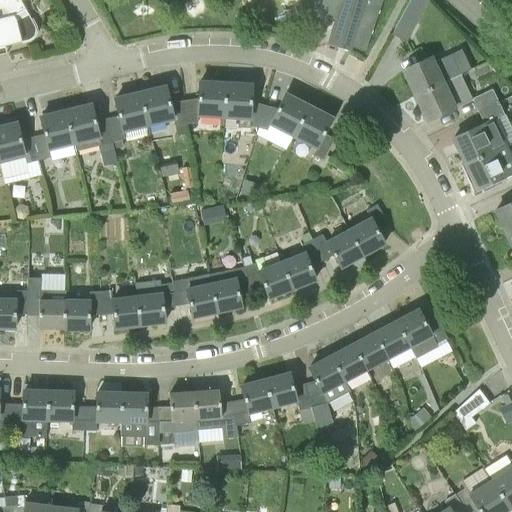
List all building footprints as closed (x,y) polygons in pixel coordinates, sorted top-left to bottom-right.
[(0,0),(0,46),(28,40),(31,38),(34,35),(35,32),(35,28),(34,25),(20,0),(0,0)] [(340,0),(338,10),(347,13),(337,47),(350,51),(365,0),(340,0)] [(426,0),(408,0),(392,31),(406,38),(426,0)] [(415,95),(458,76),(447,53),(432,60),(431,57),(421,61),(403,70),(415,95)] [(427,121),(472,99),(460,74),(458,76),(415,95),(427,121)] [(224,117),(225,84),(199,82),(198,98),(184,100),(188,125),(197,123),(198,115),(224,117)] [(251,101),(252,85),(225,84),(224,117),(238,117),(238,127),(250,128),(250,126),(258,128),(264,105),(251,101)] [(184,100),(170,103),(166,86),(140,93),(148,125),(173,119),(175,127),(188,125),(184,100)] [(478,112),(498,103),(492,90),(473,99),(478,112)] [(123,131),(148,125),(140,93),(114,99),(118,115),(107,118),(114,149),(123,147),(121,140),(124,139),(123,131)] [(293,135),(308,106),(285,94),(277,109),(264,105),(258,128),(266,130),(269,123),(293,135)] [(507,144),(495,119),(504,115),(498,103),(478,112),(484,124),(453,138),(465,164),(507,144)] [(107,118),(95,121),(91,105),(66,111),(75,151),(98,146),(103,166),(117,163),(113,149),(114,149),(107,118)] [(324,133),(331,118),(308,106),(293,135),(317,147),(313,154),(324,160),(335,139),(324,133)] [(75,151),(66,111),(40,117),(44,134),(32,137),(38,160),(49,157),(47,149),(73,143),(75,151)] [(32,137),(21,140),(17,123),(0,127),(0,160),(24,155),(26,163),(38,160),(32,137)] [(511,155),(507,144),(465,164),(477,189),(495,180),(511,172),(511,155)] [(190,166),(182,167),(181,168),(184,187),(193,186),(190,166)] [(259,185),(243,180),(239,191),(255,196),(259,185)] [(189,199),(187,190),(169,192),(170,202),(189,199)] [(248,214),(261,211),(258,201),(246,204),(248,214)] [(507,236),(511,233),(511,202),(495,210),(507,236)] [(29,213),(27,205),(19,203),(14,208),(15,217),(23,219),(29,213)] [(377,231),(388,225),(376,204),(366,210),(371,219),(349,231),(362,255),(384,243),(377,231)] [(340,267),(362,255),(349,231),(327,242),(322,234),(311,239),(322,260),(333,255),(340,267)] [(310,266),(322,260),(311,239),(301,244),(304,254),(282,263),(292,288),(315,279),(310,266)] [(282,263),(258,271),(255,263),(245,266),(244,266),(251,288),(263,284),(268,297),(292,288),(282,263)] [(238,292),(251,288),(244,266),(209,274),(217,311),(241,306),(238,292)] [(192,317),(217,311),(209,274),(171,281),(172,282),(176,306),(189,303),(192,317)] [(64,328),(65,290),(39,289),(39,280),(28,280),(27,291),(27,314),(39,314),(39,328),(64,328)] [(176,306),(172,282),(160,284),(160,280),(135,283),(136,297),(137,297),(140,324),(165,321),(163,308),(176,306)] [(27,314),(27,291),(0,289),(0,327),(15,328),(15,314),(27,314)] [(89,301),(66,301),(66,290),(65,290),(64,328),(89,329),(89,315),(101,314),(100,291),(89,292),(89,301)] [(136,297),(112,300),(111,290),(100,291),(101,314),(113,314),(115,327),(140,324),(137,297),(136,297)] [(447,338),(435,316),(425,322),(418,310),(396,321),(408,344),(416,358),(437,347),(436,344),(447,338)] [(387,356),(408,344),(396,321),(374,333),(387,356)] [(365,367),(387,356),(374,333),(353,344),(365,367)] [(343,379),(365,367),(353,344),(331,356),(343,379)] [(349,391),(343,379),(331,356),(309,368),(315,380),(304,383),(310,408),(316,427),(332,422),(327,404),(349,391)] [(304,383),(293,385),(289,373),(265,380),(272,406),(296,399),(299,411),(310,408),(304,383)] [(248,412),(272,406),(265,380),(241,386),(244,398),(232,401),(237,425),(250,423),(248,412)] [(452,412),(465,430),(475,423),(470,417),(489,403),(478,389),(452,412)] [(47,418),(48,391),(23,390),(23,405),(11,404),(10,435),(45,437),(47,418)] [(232,401),(220,403),(219,390),(194,392),(197,431),(197,430),(221,428),(222,439),(238,437),(236,425),(237,425),(232,401)] [(84,406),(73,406),(73,392),(48,391),(47,418),(61,418),(60,430),(71,431),(71,430),(83,430),(84,406)] [(174,433),(197,431),(194,392),(169,393),(170,407),(158,407),(158,433),(174,433)] [(121,419),(122,393),(96,393),(96,406),(84,406),(83,430),(96,431),(97,419),(121,419)] [(158,407),(146,407),(147,394),(122,393),(121,419),(121,436),(143,436),(143,445),(158,445),(158,433),(158,407)] [(500,396),(504,405),(510,402),(506,394),(500,396)] [(511,421),(511,406),(510,402),(504,405),(498,408),(506,424),(511,421)] [(11,404),(0,403),(0,427),(9,428),(9,435),(10,435),(11,404)] [(430,417),(422,407),(412,416),(409,416),(411,426),(415,430),(430,417)] [(41,451),(29,451),(28,462),(41,462),(41,451)] [(376,464),(367,453),(358,461),(368,471),(376,464)] [(224,455),(224,466),(242,466),(242,454),(224,455)] [(511,465),(491,480),(509,508),(511,506),(511,458),(509,461),(511,465)] [(191,469),(181,468),(180,481),(190,482),(191,469)] [(142,469),(134,470),(135,479),(143,478),(142,469)] [(480,511),(502,511),(509,508),(491,480),(468,494),(464,488),(454,495),(465,511),(475,511),(479,509),(480,511)] [(50,511),(51,507),(25,503),(24,495),(4,497),(6,511),(50,511)] [(465,511),(454,495),(444,501),(447,508),(440,511),(465,511)] [(89,511),(90,503),(89,503),(90,501),(78,500),(77,501),(52,498),(51,507),(50,511),(89,511)] [(396,511),(393,502),(384,504),(385,511),(396,511)] [(101,511),(102,505),(90,503),(89,511),(101,511)]
